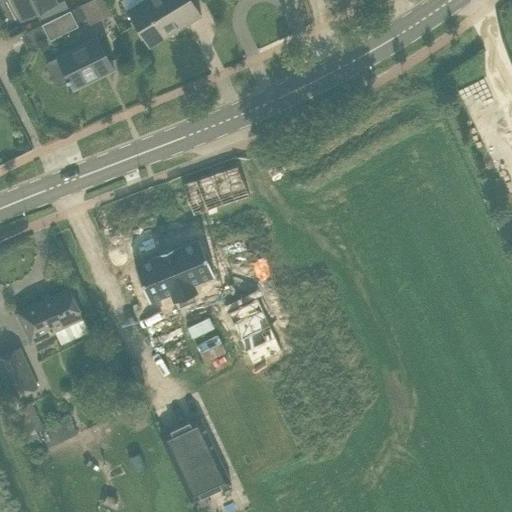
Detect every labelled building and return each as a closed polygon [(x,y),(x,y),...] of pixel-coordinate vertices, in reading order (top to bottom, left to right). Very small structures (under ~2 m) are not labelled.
[(11,0),(22,21),(57,4),(55,0),(11,0)] [(90,0),(79,6),(88,25),(111,14),(104,0),(90,0)] [(141,0),(125,10),(138,31),(149,48),(201,16),(191,0),(141,0)] [(41,25),(49,41),(78,27),(70,11),(41,25)] [(58,58),(48,63),(47,67),(55,84),(59,85),(66,82),(67,83),(70,82),(73,89),(113,70),(97,38),(58,57),(58,58)] [(182,184),(193,216),(249,197),(238,165),(182,184)] [(158,253),(135,263),(150,299),(215,272),(200,236),(177,246),(176,245),(158,252),(158,253)] [(74,339),(88,333),(68,289),(16,313),(30,345),(54,334),(54,332),(68,326),(74,339)] [(253,295),(224,309),(250,363),(279,349),(253,295)] [(187,323),(192,336),(219,327),(215,314),(187,323)] [(201,358),(228,352),(225,336),(197,341),(201,358)] [(0,355),(0,374),(11,400),(38,387),(19,347),(0,355)] [(199,419),(160,438),(191,502),(230,483),(199,419)] [(47,446),(60,441),(77,433),(71,420),(55,428),(42,433),(47,446)]
